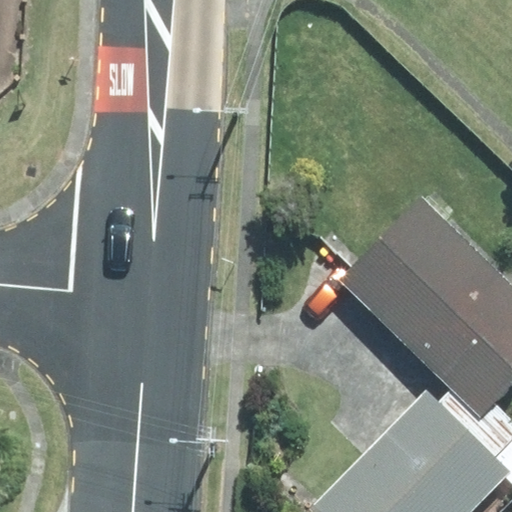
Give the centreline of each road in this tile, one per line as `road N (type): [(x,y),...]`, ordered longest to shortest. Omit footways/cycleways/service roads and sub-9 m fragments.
road 1 (secondary): [(145,299),(160,0)]
road 2 (secondary): [(130,511),(145,299)]
road 3 (residential): [(0,283),(145,299)]
